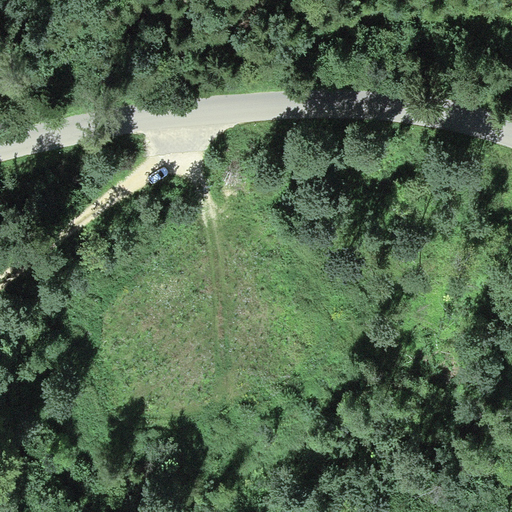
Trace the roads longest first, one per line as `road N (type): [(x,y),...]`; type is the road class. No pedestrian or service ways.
road 1 (tertiary): [(511,131),(392,105),(297,102),(123,119),(0,146)]
road 2 (track): [(511,23),(454,14),(365,16),(284,52),(220,108)]
road 3 (track): [(0,280),(142,172),(165,113)]
road 4 (track): [(263,316),(200,186),(196,110)]
